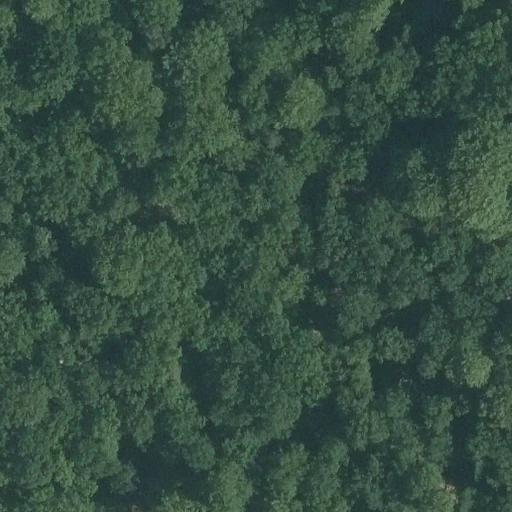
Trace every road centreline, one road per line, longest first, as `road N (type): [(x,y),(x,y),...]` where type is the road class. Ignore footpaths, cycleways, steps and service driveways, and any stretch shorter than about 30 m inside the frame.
road 1 (track): [(84,102),(394,467),(416,511)]
road 2 (track): [(84,102),(511,135)]
road 3 (track): [(2,0),(84,102)]
